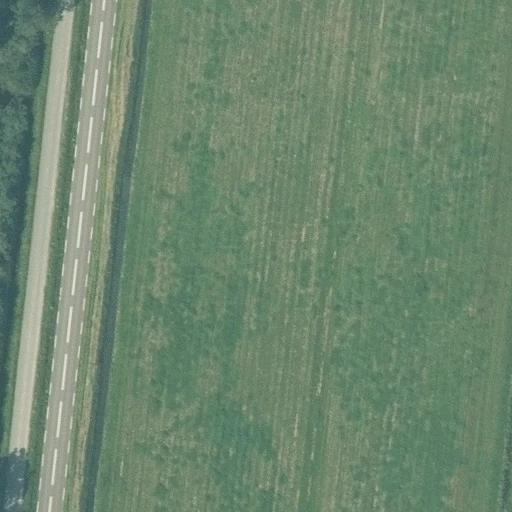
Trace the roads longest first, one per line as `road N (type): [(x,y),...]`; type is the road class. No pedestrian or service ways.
road 1 (secondary): [(48,511),(104,0)]
road 2 (unclassified): [(12,511),(66,0)]
